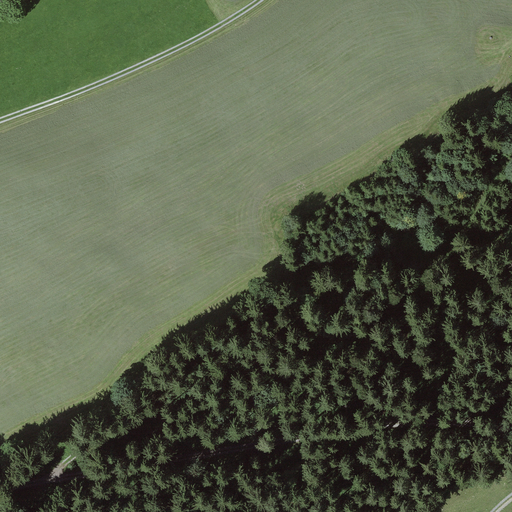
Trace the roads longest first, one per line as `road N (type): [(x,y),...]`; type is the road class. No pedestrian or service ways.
road 1 (track): [(0,490),(362,427),(441,422),(511,431)]
road 2 (track): [(0,123),(118,76),(259,0)]
